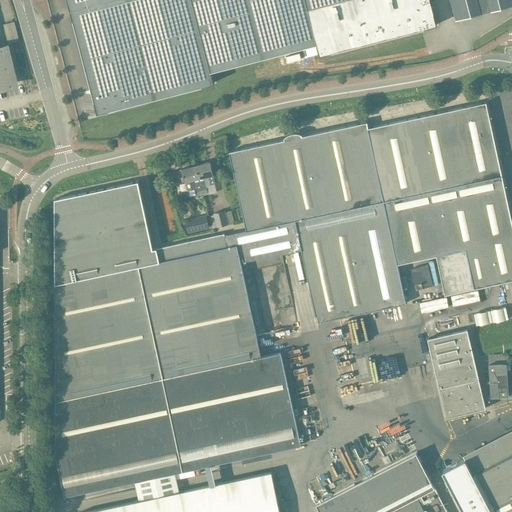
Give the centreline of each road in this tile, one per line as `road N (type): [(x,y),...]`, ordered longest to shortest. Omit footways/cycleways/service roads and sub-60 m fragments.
road 1 (tertiary): [(68,169),(277,103),(511,62)]
road 2 (tertiary): [(29,511),(25,234),(38,188)]
road 3 (unclassified): [(68,169),(21,0)]
